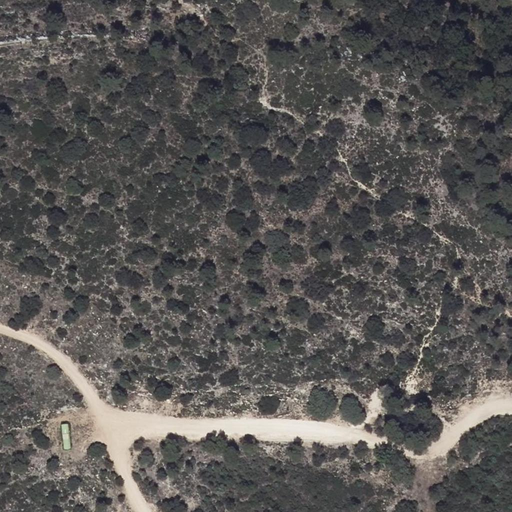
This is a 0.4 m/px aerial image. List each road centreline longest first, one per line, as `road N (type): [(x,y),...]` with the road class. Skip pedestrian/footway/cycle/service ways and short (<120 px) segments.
road 1 (track): [(116,424),(294,427),(413,449),(511,410)]
road 2 (track): [(142,511),(116,424),(57,355),(0,326)]
